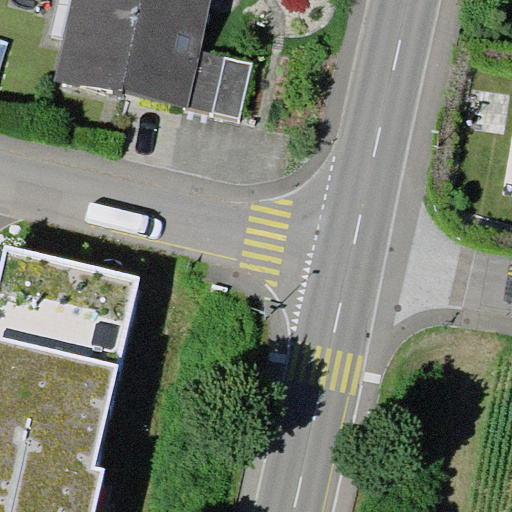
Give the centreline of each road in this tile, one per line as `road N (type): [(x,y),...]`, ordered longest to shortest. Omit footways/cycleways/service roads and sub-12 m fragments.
road 1 (residential): [(349,258),(0,181)]
road 2 (tertiary): [(409,0),(349,258)]
road 3 (tertiary): [(349,258),(293,511)]
road 4 (residential): [(349,258),(511,286)]
